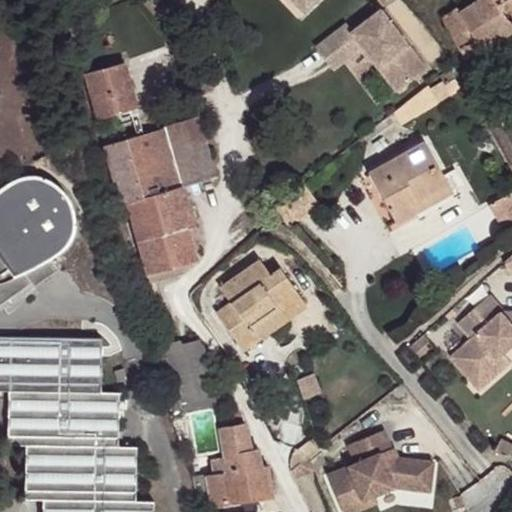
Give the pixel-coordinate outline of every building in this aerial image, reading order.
[(305,0),(290,0),(301,11),(309,3),(305,0)] [(511,0),(483,0),(460,13),(455,6),(439,16),(463,60),(511,33),(511,0)] [(347,27),(338,34),(355,55),(364,48),(399,92),(427,70),(381,12),(353,34),(347,27)] [(338,34),(309,57),(326,79),(355,55),(338,34)] [(96,121),(126,111),(133,109),(119,64),(82,77),(96,121)] [(463,87),(457,78),(447,85),(452,94),(463,87)] [(452,94),(447,85),(444,80),(432,88),(431,86),(396,114),(402,125),(452,94)] [(126,111),(135,138),(141,135),(133,109),(126,111)] [(141,135),(135,138),(106,146),(123,206),(128,204),(149,276),(181,267),(198,261),(189,229),(193,228),(182,191),(179,181),(197,176),(199,185),(215,180),(197,119),(141,135)] [(409,212),(448,189),(421,142),(365,174),(395,227),(412,217),(409,212)] [(0,305),(29,283),(32,287),(56,268),(48,258),(57,244),(62,223),(62,210),(57,194),(51,186),(39,179),(23,175),(9,177),(0,179),(0,305)] [(182,191),(199,185),(197,176),(179,181),(182,191)] [(453,198),(448,189),(409,212),(412,217),(413,219),(453,198)] [(511,195),(511,194),(492,204),(505,227),(511,223),(511,195)] [(282,206),(273,211),(278,216),(287,213),(282,206)] [(231,305),(218,314),(243,350),(307,305),(283,269),(272,276),(261,261),(221,289),(231,305)] [(181,267),(149,276),(151,286),(183,276),(181,267)] [(490,302),(458,329),(471,345),(450,362),(471,387),(503,359),(511,351),(511,328),(503,328),(504,319),(490,302)] [(511,319),(504,319),(503,328),(511,328),(511,319)] [(410,351),(417,358),(432,344),(426,337),(410,351)] [(153,511),(153,502),(136,501),(136,446),(118,446),(118,393),(101,393),(101,340),(0,339),(0,390),(9,391),(8,445),(27,445),(26,499),(43,499),(42,511),(153,511)] [(220,408),(199,343),(167,350),(182,389),(185,414),(189,414),(209,410),(212,410),(220,408)] [(503,359),(471,387),(477,395),(510,367),(503,359)] [(114,373),(117,385),(127,382),(123,371),(114,373)] [(212,410),(215,429),(241,423),(234,406),(220,408),(212,410)] [(204,460),(206,475),(262,466),(259,448),(253,450),(247,422),(241,423),(215,429),(221,456),(204,460)] [(357,467),(329,478),(342,511),(343,511),(374,500),(395,492),(429,497),(434,467),(399,461),(390,465),(387,455),(392,453),(385,434),(350,448),(357,467)] [(511,442),(501,436),(494,449),(511,458),(511,456),(511,442)] [(392,453),(387,455),(390,465),(399,461),(396,452),(392,453)] [(262,466),(206,475),(213,509),(274,498),(269,465),(262,466)] [(374,500),(343,511),(363,511),(376,507),(374,500)]
